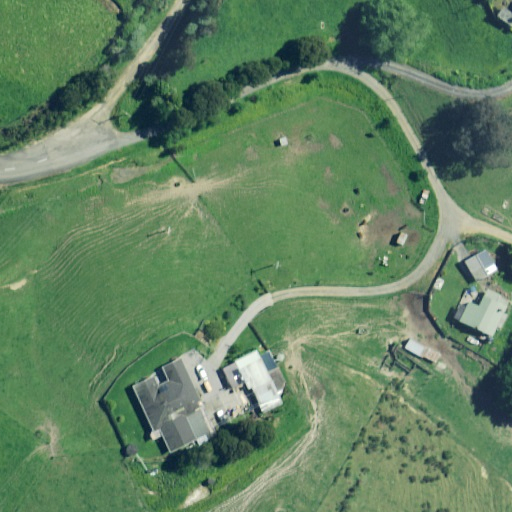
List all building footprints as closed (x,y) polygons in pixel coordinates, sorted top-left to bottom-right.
[(511,6),(511,9),(499,0),(489,15),(500,23),(501,23),(506,27),(511,30),(511,6)] [(486,275),(473,255),(461,262),(474,282),(486,275)] [(493,328),(497,329),(503,316),(499,314),(503,306),(480,295),(475,306),(461,300),(452,319),(489,336),(493,328)] [(440,354),(409,340),(405,349),(436,363),(440,354)] [(282,404),(258,359),(237,370),(247,389),(250,387),(264,413),(282,404)] [(217,439),(177,360),(159,369),(165,382),(154,387),(149,376),(129,386),(155,438),(162,435),(171,453),(196,440),(200,447),(217,439)]
